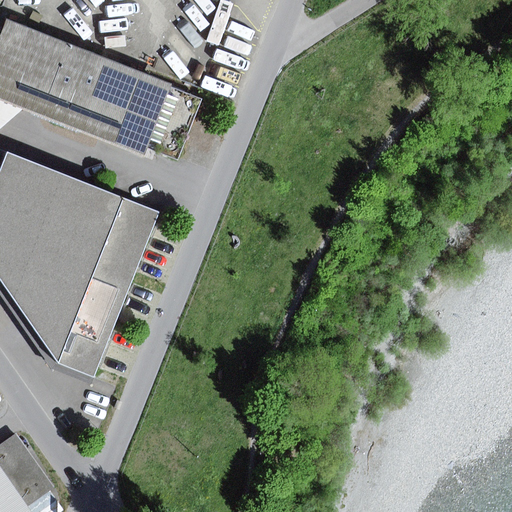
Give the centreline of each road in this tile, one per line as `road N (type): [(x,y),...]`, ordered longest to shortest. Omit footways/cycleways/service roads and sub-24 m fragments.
road 1 (unclassified): [(295,0),(95,501)]
road 2 (unclassified): [(95,501),(0,372)]
